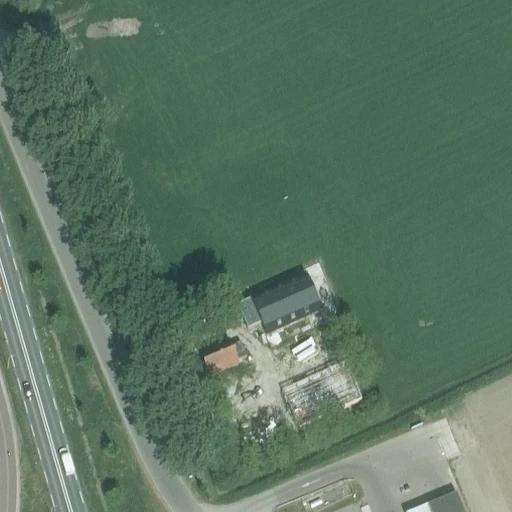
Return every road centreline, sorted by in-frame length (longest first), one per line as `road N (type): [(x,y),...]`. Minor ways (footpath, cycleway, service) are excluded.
road 1 (unclassified): [(188,511),(145,437),(0,84)]
road 2 (primary): [(62,483),(0,265)]
